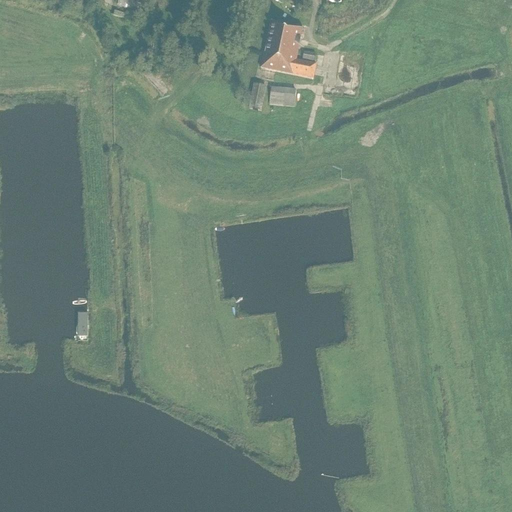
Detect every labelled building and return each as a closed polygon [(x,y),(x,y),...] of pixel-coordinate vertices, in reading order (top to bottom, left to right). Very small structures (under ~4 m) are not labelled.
[(141,13),(143,1),(140,0),(118,0),(117,7),(141,13)] [(296,61),(302,29),(271,22),(265,54),(264,54),(261,69),(313,80),(316,65),(296,61)] [(314,63),(315,56),(304,53),(302,60),(314,63)] [(261,112),(265,88),(253,86),(249,110),(261,112)] [(294,108),(296,91),(271,88),(269,105),(294,108)] [(248,267),(231,269),(235,301),(252,299),(248,267)] [(281,379),(264,382),(268,414),(285,411),(281,379)] [(346,432),(329,435),(334,467),(351,464),(346,432)]
